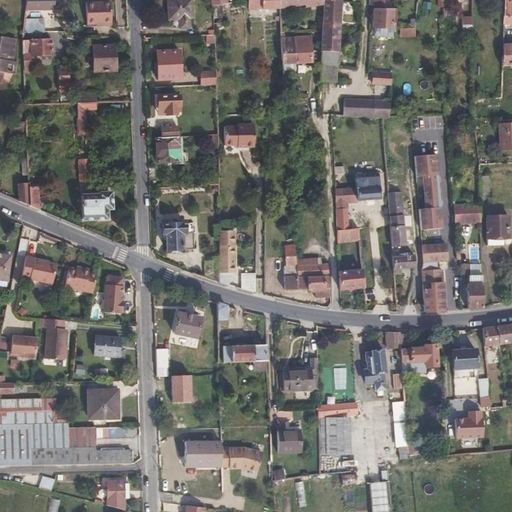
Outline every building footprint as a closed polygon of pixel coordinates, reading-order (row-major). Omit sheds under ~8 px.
[(55,8),(54,0),(26,0),(26,9),(55,8)] [(193,16),(192,0),(168,0),(169,17),(172,17),(179,17),(180,24),(180,27),(189,26),(189,16),(193,16)] [(279,8),(278,0),(247,0),(248,9),(279,8)] [(299,6),(322,1),(322,0),(278,0),(279,8),(299,6)] [(336,83),(340,0),(322,0),(322,1),(325,1),(319,82),(336,83)] [(396,29),(397,9),(394,8),(385,8),(384,0),(375,0),(375,6),(374,28),(396,29)] [(111,1),(86,1),(87,23),(96,23),(102,23),(103,25),(112,25),(111,1)] [(474,28),(474,16),(464,16),(464,28),(474,28)] [(44,19),(24,20),(23,33),(44,33),(44,19)] [(415,28),(400,29),(400,38),(415,37),(415,28)] [(14,60),(17,38),(0,35),(0,82),(2,83),(4,72),(15,73),(17,60),(14,60)] [(311,63),(310,37),(281,39),(282,64),(311,63)] [(51,55),(50,38),(23,39),(24,66),(32,65),(32,55),(51,55)] [(511,65),(511,44),(504,45),(503,66),(511,65)] [(115,71),(114,45),(93,46),(94,72),(115,71)] [(181,78),(180,50),(157,51),(158,78),(181,78)] [(70,95),(69,64),(59,65),(60,104),(70,103),(70,95)] [(392,86),(393,74),(374,73),(374,84),(392,86)] [(203,77),(203,85),(216,85),(216,79),(216,76),(203,77)] [(96,102),(95,94),(83,94),(83,103),(96,102)] [(180,113),(179,95),(157,96),(158,114),(180,113)] [(342,116),(372,117),(373,101),(345,99),(345,100),(343,100),(342,116)] [(389,118),(390,102),(373,101),(372,117),(389,118)] [(83,103),(77,103),(77,118),(85,118),(85,109),(96,109),(96,102),(83,103)] [(511,150),(511,122),(499,123),(502,151),(511,150)] [(254,144),(254,123),(237,123),(237,124),(224,125),(224,143),(237,143),(237,145),(254,144)] [(162,128),(162,137),(179,136),(179,127),(162,128)] [(180,161),(179,136),(162,137),(156,137),(157,162),(180,161)] [(416,156),(417,177),(424,176),(439,175),(437,155),(416,156)] [(79,158),(80,179),(93,179),(92,158),(79,158)] [(380,186),(378,173),(364,174),(364,178),(366,177),(367,187),(380,186)] [(441,208),(439,175),(424,176),(426,209),(441,208)] [(381,198),(380,186),(367,187),(366,177),(364,178),(355,178),(356,189),(334,191),(335,203),(347,202),(381,198)] [(38,209),(37,187),(28,186),(28,188),(28,205),(38,209)] [(28,205),(28,188),(18,188),(18,201),(28,205)] [(111,207),(110,193),(98,193),(98,196),(81,197),(82,218),(106,217),(106,207),(111,207)] [(405,246),(401,193),(389,193),(388,193),(391,246),(393,246),(405,246)] [(481,204),(455,204),(455,207),(456,231),(457,239),(463,239),(462,223),(475,223),(476,239),(482,239),(481,217),(481,204)] [(348,229),(347,208),(335,209),(336,231),(348,229)] [(426,209),(419,209),(421,230),(442,228),(441,208),(426,209)] [(509,238),(509,217),(488,217),(488,238),(502,238),(509,238)] [(193,249),(192,232),(185,232),(185,223),(163,223),(163,234),(166,234),(166,250),(193,249)] [(348,229),(336,231),(337,243),(359,240),(360,240),(358,228),(348,229)] [(447,260),(446,244),(422,246),(424,262),(447,260)] [(415,267),(415,256),(409,256),(409,253),(393,254),(392,254),(393,273),(395,273),(402,273),(402,268),(415,267)] [(0,278),(7,279),(9,255),(0,254),(0,278)] [(232,254),(219,254),(219,282),(231,286),(232,270),(232,254)] [(51,284),(54,264),(33,260),(33,258),(25,256),(21,278),(51,284)] [(444,310),(442,269),(454,268),(453,259),(447,260),(424,262),(422,270),(424,305),(424,311),(444,310)] [(329,264),(296,265),(297,270),(296,277),(329,276),(329,264)] [(91,293),(95,273),(87,271),(88,268),(81,267),(80,269),(73,268),(67,267),(63,287),(91,293)] [(362,270),(339,272),(339,290),(363,287),(364,287),(362,270)] [(255,291),(256,273),(239,273),(239,290),(255,291)] [(105,274),(103,310),(123,311),(125,275),(105,274)] [(330,288),(329,276),(296,277),(296,289),(317,289),(330,288)] [(483,308),(483,285),(482,284),(482,276),(468,276),(468,309),(483,308)] [(296,289),(296,277),(286,278),(286,290),(296,289)] [(330,297),(330,288),(317,289),(317,297),(330,297)] [(227,319),(226,306),(216,302),(216,319),(227,319)] [(196,337),(200,317),(178,312),(174,332),(196,337)] [(50,318),(43,317),(42,327),(45,327),(43,357),(61,359),(61,357),(62,344),(63,329),(61,328),(61,319),(50,318)] [(511,335),(511,325),(497,327),(499,344),(511,342),(511,335)] [(499,344),(497,327),(483,328),(485,358),(488,358),(487,345),(499,344)] [(400,343),(399,330),(387,330),(388,348),(400,347),(400,343)] [(410,343),(409,330),(399,330),(400,343),(410,343)] [(118,348),(119,337),(94,335),(92,354),(123,357),(123,348),(118,348)] [(33,359),(35,341),(9,339),(8,357),(33,359)] [(424,347),(400,348),(401,359),(402,372),(426,371),(426,366),(436,365),(436,344),(424,344),(424,347)] [(267,370),(266,345),(222,346),(223,362),(253,362),(253,370),(267,370)] [(167,375),(166,348),(154,348),(155,375),(167,375)] [(385,389),(383,371),(386,371),(384,349),(372,350),(372,352),(366,352),(367,369),(364,369),(365,383),(370,382),(370,385),(375,385),(375,390),(385,389)] [(476,367),(476,350),(452,350),(452,368),(476,367)] [(9,359),(9,368),(19,368),(19,359),(9,359)] [(318,384),(318,362),(317,362),(317,367),(311,366),(311,371),(282,370),(283,391),(300,390),(311,391),(311,384),(318,384)] [(192,376),(172,376),(173,403),(193,402),(192,376)] [(479,379),(481,396),(489,396),(487,378),(479,379)] [(0,391),(10,391),(10,381),(0,381),(0,391)] [(444,406),(443,381),(434,381),(435,406),(444,406)] [(115,416),(114,389),(86,389),(86,416),(115,416)] [(53,417),(53,396),(0,395),(0,422),(5,422),(26,422),(65,422),(65,417),(53,417)] [(356,414),(355,402),(319,406),(319,410),(319,417),(327,417),(348,415),(356,414)] [(349,465),(348,415),(327,417),(319,417),(319,467),(327,466),(349,465)] [(451,443),(475,442),(474,415),(450,416),(451,443)] [(26,463),(26,422),(5,422),(5,463),(26,463)] [(26,422),(26,463),(92,462),(91,444),(91,426),(64,426),(65,422),(26,422)] [(96,427),(96,436),(127,437),(128,428),(96,427)] [(299,450),(298,429),(275,430),(276,450),(299,450)] [(221,452),(221,448),(220,440),(184,441),(185,466),(221,465),(221,452)] [(96,444),(91,444),(92,462),(129,461),(128,444),(122,444),(119,442),(98,442),(96,444)] [(257,470),(262,450),(261,450),(261,451),(221,452),(221,465),(229,465),(229,466),(244,466),(257,470)] [(511,511),(511,457),(447,463),(452,511),(511,511)] [(452,511),(447,463),(427,465),(427,460),(386,465),(388,480),(370,482),(370,484),(279,492),(280,507),(275,507),(275,511),(452,511)] [(41,486),(52,488),(54,479),(42,477),(41,486)] [(121,509),(121,484),(105,484),(105,504),(121,509)]
